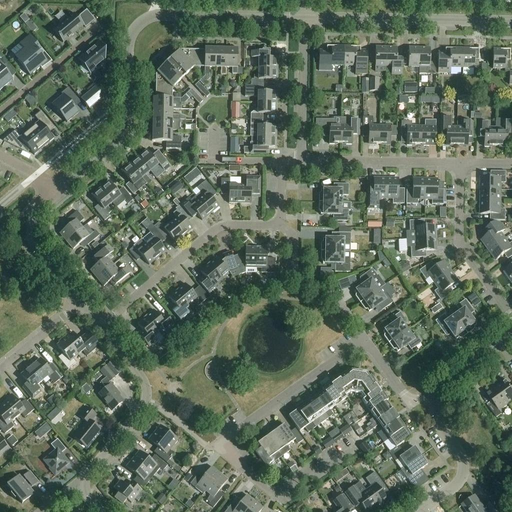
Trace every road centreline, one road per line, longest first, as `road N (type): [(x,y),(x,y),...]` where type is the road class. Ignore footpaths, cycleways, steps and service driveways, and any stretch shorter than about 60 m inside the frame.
road 1 (unclassified): [(52,194),(122,134),(128,41),(143,20),(304,18)]
road 2 (residential): [(361,440),(273,493),(215,445),(353,347),(369,347)]
road 3 (residential): [(98,325),(214,229),(277,223)]
road 4 (unclassified): [(304,18),(511,22)]
road 5 (unclassified): [(78,483),(147,399),(141,378),(98,325)]
road 6 (residential): [(511,318),(461,246),(460,163)]
road 7 (residential): [(460,163),(301,159)]
road 8 (residential): [(301,159),(304,18)]
road 9 (unclassified): [(432,399),(461,477),(418,511)]
road 10 (unclassified): [(79,304),(33,245),(36,210),(52,194)]
road 11 (residential): [(0,109),(104,27)]
